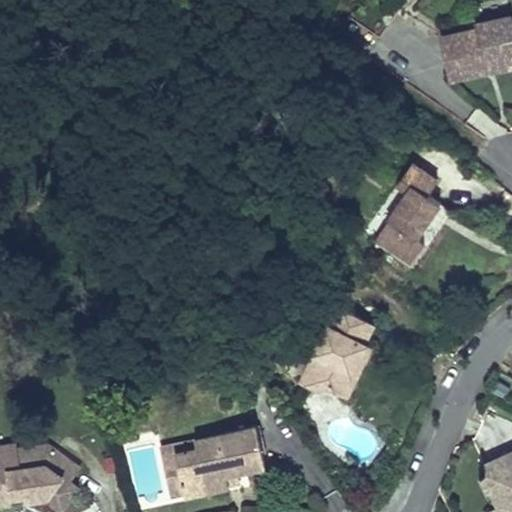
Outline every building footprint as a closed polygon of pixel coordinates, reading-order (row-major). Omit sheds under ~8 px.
[(487,72),(486,65),(511,59),(511,14),(475,23),(477,29),(442,37),(452,79),(487,72)] [(401,228),(388,247),(412,263),(426,244),(417,238),(441,204),(429,195),(439,180),(413,163),(398,185),(409,192),(389,221),(401,228)] [(401,228),(389,221),(377,239),(388,247),(401,228)] [(342,395),(368,344),(365,343),(374,325),(354,314),(337,306),(312,355),(314,356),(300,382),(317,390),(327,387),(342,395)] [(373,347),(368,344),(342,395),(347,398),(373,347)] [(491,392),(504,399),(511,388),(498,380),(491,392)] [(226,476),(239,474),(265,468),(255,423),(194,437),(196,445),(174,450),(184,494),(185,498),(229,488),(229,487),(226,476)] [(171,497),(184,494),(174,450),(196,445),(194,437),(160,445),(171,497)] [(0,499),(26,496),(27,502),(46,499),(63,511),(80,488),(70,481),(80,467),(57,450),(46,465),(0,471),(0,499)] [(511,511),(511,452),(484,465),(490,476),(482,480),(488,492),(491,490),(500,509),(508,505),(511,511)] [(241,484),(239,474),(226,476),(229,487),(241,484)] [(0,505),(27,502),(26,496),(0,499),(0,505)]
